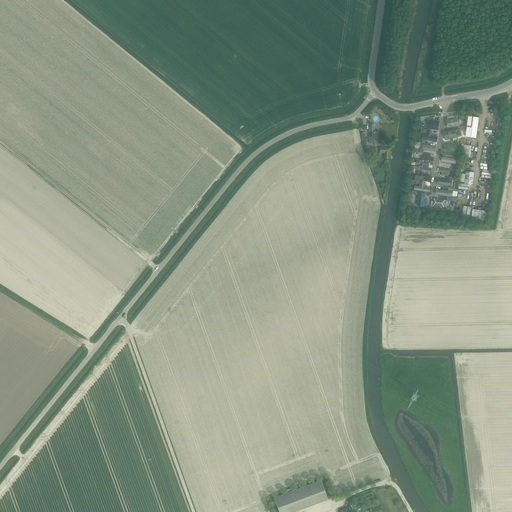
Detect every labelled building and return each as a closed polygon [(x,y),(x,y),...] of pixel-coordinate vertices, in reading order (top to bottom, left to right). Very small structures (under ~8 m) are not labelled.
[(460,126),(458,115),(455,115),(455,117),(446,119),(447,128),(460,126)] [(464,130),(465,130),(467,130),(466,137),(476,138),(479,118),(468,116),(467,127),(466,126),(464,126),(463,126),(464,130)] [(369,136),(369,143),(378,143),(378,132),(374,132),(374,124),(369,125),(369,132),(372,132),(372,136),(369,136)] [(460,130),(458,130),(456,131),(455,129),(444,132),(446,140),(451,139),(451,141),(453,141),(453,139),(457,138),(457,136),(461,136),(460,130)] [(422,134),(422,139),(425,140),(437,142),(438,137),(431,135),(432,130),(427,130),(426,135),(422,134)] [(422,150),(436,152),(436,146),(429,145),(429,143),(426,143),(426,145),(423,144),(422,150)] [(390,148),(380,147),(380,152),(385,152),(385,158),(389,158),(390,148)] [(444,166),(451,167),(451,166),(454,166),(455,164),(456,164),(456,159),(442,157),(442,162),(444,162),(444,166)] [(450,174),(451,170),(439,169),(439,172),(442,172),(441,176),(448,177),(448,173),(450,174)] [(465,182),(465,183),(473,184),(474,172),(466,172),(466,174),(465,182)] [(465,182),(466,174),(459,173),(458,181),(465,182)] [(414,180),(419,181),(431,183),(432,177),(415,174),(414,180)] [(452,181),(450,180),(437,178),(437,184),(443,185),(442,189),(448,190),(449,187),(449,186),(452,187),(452,181)] [(447,199),(447,197),(448,196),(452,197),(453,191),(448,190),(436,189),(436,195),(441,195),(440,198),(447,199)] [(426,194),(418,193),(417,206),(425,207),(425,202),(426,203),(428,201),(428,200),(427,198),(426,198),(426,194)] [(448,201),(434,199),(433,206),(444,208),(444,207),(447,207),(448,201)] [(464,206),(462,219),(470,220),(472,207),(464,206)] [(488,211),(473,209),(471,220),(486,222),(488,211)] [(321,481),(293,491),(292,488),(286,490),(287,493),(274,498),(278,511),(294,511),(328,500),(321,481)]
